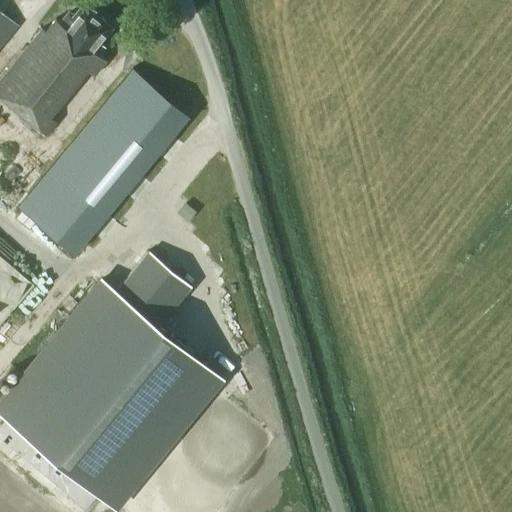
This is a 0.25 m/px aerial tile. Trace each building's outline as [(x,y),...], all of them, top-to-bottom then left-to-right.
[(43,28),(0,80),(0,97),(47,135),(57,122),(51,117),(88,71),(95,76),(106,62),(98,56),(106,46),(102,43),(113,29),(85,5),(74,18),(69,14),(61,23),(57,19),(47,32),(43,28)] [(0,47),(18,26),(0,11),(0,47)] [(133,67),(18,205),(74,251),(78,246),(188,113),(137,71),(133,67)] [(185,202),(178,212),(188,220),(196,210),(185,202)] [(0,311),(30,275),(0,249),(0,311)] [(158,324),(190,285),(148,250),(116,289),(102,278),(0,401),(0,409),(114,504),(220,375),(158,324)]
